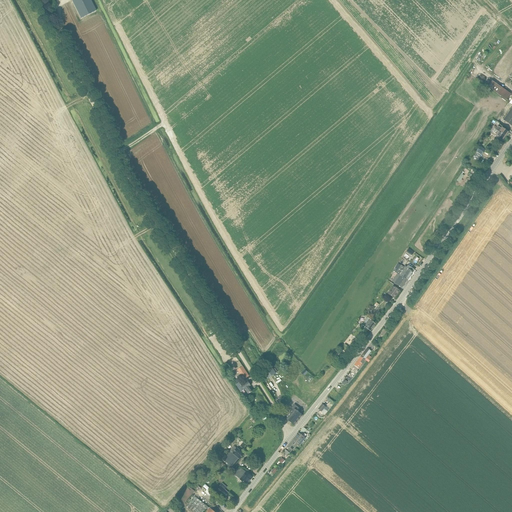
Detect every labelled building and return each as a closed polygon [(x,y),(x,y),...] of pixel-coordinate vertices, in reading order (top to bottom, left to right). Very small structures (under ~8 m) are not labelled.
[(81,18),(96,11),(90,0),(72,0),(81,18)] [(507,101),(511,94),(492,80),(488,87),(507,101)] [(511,126),(511,107),(503,120),(510,125),(511,126)] [(501,128),(498,126),(496,129),(505,136),(508,131),(502,127),(501,128)] [(502,140),(505,136),(496,129),(494,133),(497,135),(496,136),(502,140)] [(482,155),(485,150),(480,146),(477,151),(482,155)] [(401,265),(396,272),(408,280),(413,272),(415,270),(410,267),(409,266),(407,266),(406,267),(405,267),(404,268),(403,268),(404,267),(401,265)] [(393,282),(394,283),(402,288),(408,280),(396,272),(395,271),(392,275),(396,278),(393,282)] [(395,298),(400,291),(393,286),(388,294),(395,298)] [(371,331),(376,324),(368,318),(363,325),(371,331)] [(368,363),(371,359),(367,356),(371,351),(367,348),(361,357),(365,360),(368,363)] [(357,370),(365,360),(361,357),(353,367),(355,368),(357,370)] [(273,371),(266,365),(260,372),(267,378),(273,371)] [(244,380),(245,379),(249,376),(243,366),(237,370),(244,380)] [(270,378),(281,383),(282,380),(280,379),(282,375),(278,373),(279,372),(275,369),(270,378)] [(249,386),(251,385),(248,381),(242,386),(240,382),(236,385),(241,392),(245,389),(248,394),(252,391),(249,386)] [(293,404),(299,396),(296,393),(290,402),(293,404)] [(289,416),(287,419),(295,425),(303,415),(301,414),(303,411),(294,404),(286,414),(289,416)] [(300,445),(305,438),(302,435),(299,433),(298,432),(293,440),(298,444),(300,445)] [(294,450),(298,444),(293,440),(287,446),(292,450),(293,449),(294,450)] [(240,459),(244,454),(234,446),(230,451),(231,451),(224,460),(229,465),(228,467),(222,462),(220,464),(229,472),(240,459)] [(245,473),(244,472),(242,475),(243,476),(240,479),(247,484),(252,477),(246,472),(245,473)] [(224,497),(228,493),(221,486),(217,491),(224,497)] [(181,507),(194,491),(189,487),(176,502),(181,507)] [(213,511),(209,508),(195,496),(186,507),(191,511),(201,511),(204,510),(205,511),(213,511)]
